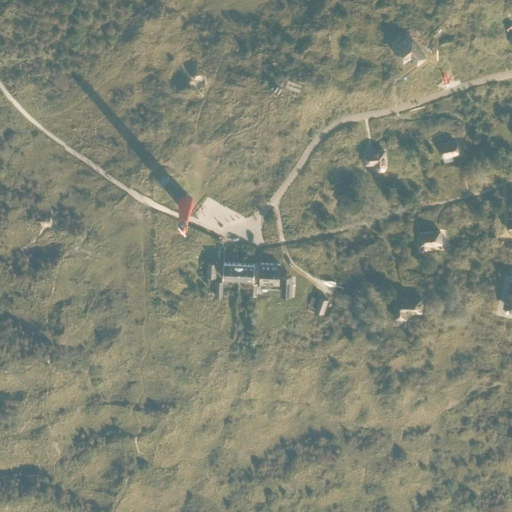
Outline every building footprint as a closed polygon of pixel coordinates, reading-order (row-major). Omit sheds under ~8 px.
[(412,40),(408,43),(407,43),(405,43),(404,44),(403,44),(403,45),(402,46),(402,47),(402,48),(397,52),(402,57),(409,51),(417,62),(425,56),(412,40)] [(441,143),(443,155),(458,152),(456,140),(441,143)] [(384,150),(364,152),(365,163),(375,162),(376,165),(379,168),(383,168),(386,164),(384,150)] [(156,180),(162,186),(170,179),(164,173),(156,180)] [(182,196),(181,197),(180,198),(179,199),(178,200),(178,202),(178,203),(178,204),(179,206),(180,207),(181,208),(182,209),(183,209),(184,210),(185,210),(187,210),(188,210),(189,209),(191,208),(192,207),(192,206),(193,205),(193,204),(193,202),(193,201),(193,200),(192,198),(192,197),(191,196),(189,196),(188,195),(187,195),(185,195),(184,195),(183,195),(182,196)] [(440,230),(419,232),(420,245),(421,244),(422,249),(428,248),(427,244),(441,242),(440,230)] [(208,261),(208,276),(216,276),(216,261),(208,261)] [(223,277),(239,278),(239,262),(224,261),(223,277)] [(239,262),(239,278),(254,279),(255,263),(239,262)] [(261,262),(260,282),(282,283),(281,290),(292,290),(292,276),(282,275),(282,276),(280,276),(280,263),(261,262)] [(511,280),(509,280),(503,306),(511,308),(511,280)] [(316,309),(318,295),(313,294),(310,308),(316,309)] [(323,313),(328,299),(320,296),(315,310),(323,313)] [(421,297),(396,296),(395,317),(406,317),(406,310),(421,311),(421,297)]
